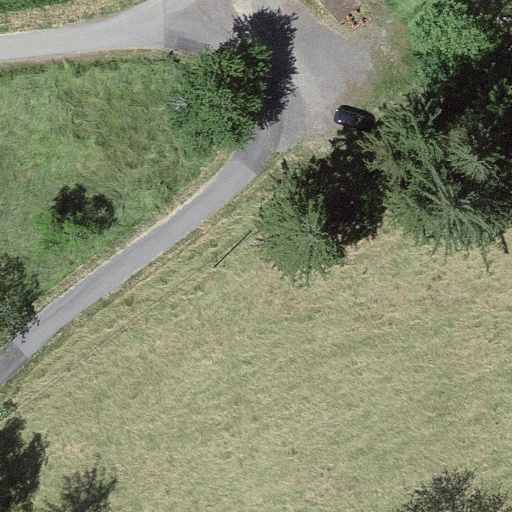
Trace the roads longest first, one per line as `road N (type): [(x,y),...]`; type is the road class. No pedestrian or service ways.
road 1 (residential): [(244,0),(312,84),(217,195),(67,311),(0,378)]
road 2 (unclassified): [(0,57),(70,51),(167,21),(193,0)]
